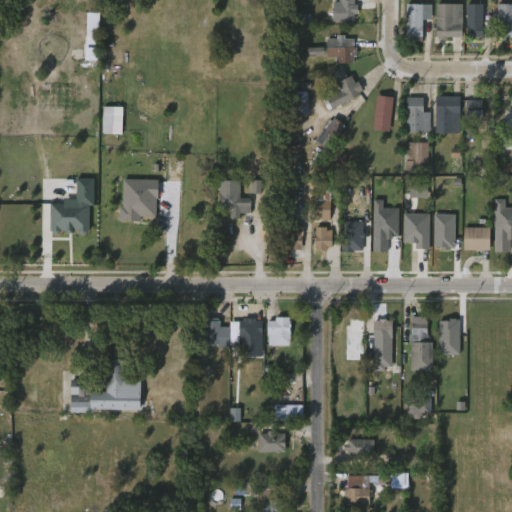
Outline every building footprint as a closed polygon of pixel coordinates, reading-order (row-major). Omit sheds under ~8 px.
[(353,0),(353,4),(356,4),(356,14),(353,14),(353,20),(349,20),(349,22),(332,22),(332,15),(327,15),(327,6),(332,6),(332,1),(339,1),(339,0),(353,0)] [(422,20),(422,22),(432,22),(432,25),(422,25),(421,41),(405,41),(405,4),(431,5),(431,20),(422,20)] [(441,37),(435,37),(435,4),(461,4),(461,37),(441,37)] [(472,37),(465,37),(466,4),(483,4),(482,37),(472,37)] [(511,38),(497,38),(495,38),(496,4),(511,5),(511,38)] [(80,71),(92,71),(92,23),(80,23),(80,71)] [(353,47),(353,49),(355,49),(355,58),(352,58),(352,64),(336,64),(336,59),(326,59),(326,40),(353,40),(353,47)] [(301,58),(301,67),(318,66),(318,58),(301,58)] [(341,68),(346,78),(350,76),(354,84),(357,82),(361,91),(359,92),(360,95),(345,102),(346,104),(330,109),(325,98),(340,92),(331,73),(341,68)] [(311,113),(289,115),(287,93),(309,91),(311,113)] [(393,119),(392,120),(374,118),(376,94),(385,95),(385,100),(392,101),(391,112),(393,113),(393,119)] [(422,97),(422,112),(428,112),(428,132),(405,132),(405,97),(422,97)] [(462,133),(438,133),(439,97),(463,97),(462,133)] [(367,140),(384,141),(386,107),(369,106),(367,140)] [(454,108),(430,107),(429,143),(453,144),(454,108)] [(460,110),(460,129),(476,129),(476,111),(460,110)] [(96,144),(116,145),(116,117),(97,117),(96,144)] [(330,148),(318,140),(337,117),(348,126),(330,148)] [(311,152),(321,158),(334,132),(323,126),(311,152)] [(412,169),(405,169),(405,159),(407,159),(408,141),(427,141),(427,166),(412,165),(412,169)] [(422,177),(422,153),(401,153),(400,181),(407,182),(407,176),(422,177)] [(330,220),(317,220),(317,189),(327,189),(327,181),(342,181),(342,194),(333,194),(332,220),(330,220)] [(128,183),(128,188),(137,188),(137,194),(142,194),(141,196),(146,196),(146,198),(149,199),(150,216),(138,215),(138,220),(118,220),(118,206),(121,206),(121,183),(128,183)] [(44,213),(44,243),(73,243),(73,246),(84,246),(84,217),(88,217),(88,189),(70,189),(70,209),(58,209),(58,213),(44,213)] [(245,204),(255,204),(255,191),(245,190),(245,204)] [(239,192),(239,197),(250,197),(250,212),(239,212),(238,218),(228,217),(229,207),(214,206),(214,197),(224,197),(224,199),(231,199),(231,192),(239,192)] [(309,230),(323,230),(324,204),(310,203),(309,230)] [(300,236),(300,249),(288,249),(288,235),(284,235),(284,226),(302,226),(301,236),(300,236)] [(321,249),(314,249),(315,226),(326,226),(326,229),(330,229),(330,246),(326,246),(326,249),(321,249)] [(477,249),(463,249),(463,227),(489,227),(488,250),(477,249)] [(357,232),(337,231),(336,262),(356,262),(357,232)] [(281,260),(296,261),(297,232),(281,232),(281,260)] [(309,237),(309,261),(323,261),(324,238),(309,237)] [(483,261),(483,238),(458,237),(457,260),(483,261)] [(427,316),(426,334),(430,334),(430,341),(432,341),(431,370),(410,370),(411,342),(408,342),(409,316),(414,316),(414,311),(419,311),(419,316),(427,316)] [(288,344),(266,344),(265,320),(274,320),(274,317),(287,316),(288,344)] [(247,318),(247,320),(261,321),(261,344),(238,344),(238,320),(242,320),(243,317),(247,318)] [(217,318),(217,320),(218,320),(218,326),(228,326),(228,348),(216,349),(216,344),(202,344),(202,320),(204,320),(204,318),(217,318)] [(386,318),(386,320),(391,320),(390,341),(375,341),(375,337),(372,337),(372,320),(386,318)] [(222,337),(214,337),(214,328),(196,328),(197,354),(212,354),(213,360),(223,359),(222,337)] [(257,330),(224,330),(224,356),(234,356),(234,366),(256,367),(257,330)] [(367,330),(367,380),(386,380),(386,330),(367,330)] [(124,393),(104,393),(104,348),(124,348),(124,393)] [(134,421),(134,390),(118,390),(118,370),(100,370),(100,402),(80,402),(80,391),(64,391),(64,423),(87,423),(87,420),(134,421)] [(91,379),(90,401),(68,401),(68,379),(91,379)] [(425,420),(408,420),(407,398),(433,397),(434,414),(425,414),(425,420)] [(399,409),(398,429),(415,430),(415,424),(424,424),(425,410),(399,409)] [(293,415),(269,415),(269,430),(292,431),(293,415)] [(233,432),(234,418),(224,418),(223,431),(233,432)] [(284,452),(258,452),(258,433),(284,433),(284,452)] [(373,439),(373,455),(360,455),(360,457),(355,457),(355,455),(347,455),(347,450),(342,450),(342,443),(347,443),(347,438),(373,439)] [(252,462),(278,462),(279,444),(252,443),(252,462)] [(367,450),(340,449),(339,466),(367,467),(367,450)] [(390,473),(390,484),(377,484),(377,482),(369,482),(369,504),(347,505),(347,496),(344,496),(344,489),(346,489),(346,475),(378,475),(378,473),(390,473)] [(276,493),(276,499),(282,499),(282,503),(283,503),(281,511),(261,511),(261,502),(264,502),(264,495),(261,495),(261,484),(277,484),(276,493)]
